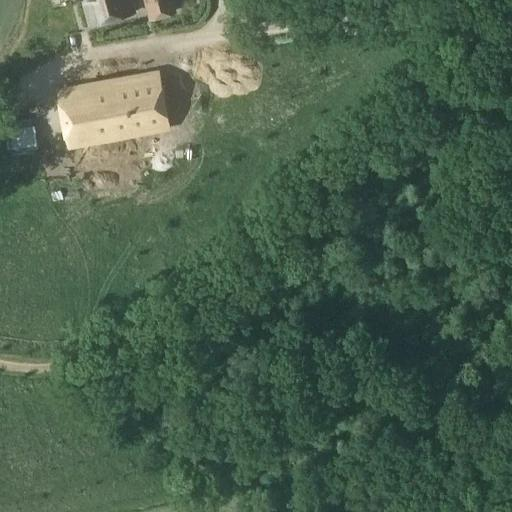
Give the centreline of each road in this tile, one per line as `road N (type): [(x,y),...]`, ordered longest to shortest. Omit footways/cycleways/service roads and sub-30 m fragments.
road 1 (track): [(509,0),(168,324),(65,383),(0,362)]
road 2 (track): [(0,109),(69,63),(451,0)]
